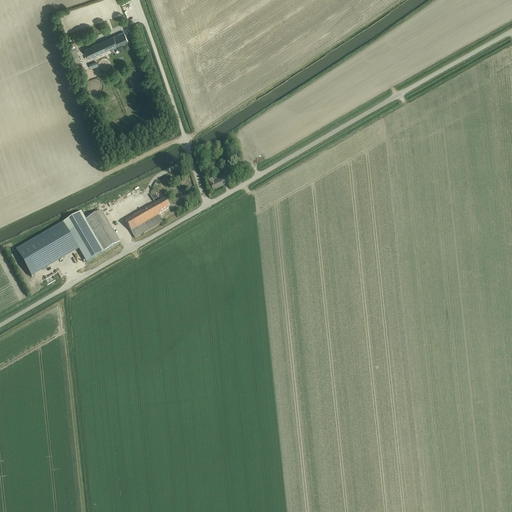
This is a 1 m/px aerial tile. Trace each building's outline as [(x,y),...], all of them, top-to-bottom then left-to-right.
[(127,41),(124,34),(123,32),(113,37),(113,36),(84,49),(88,59),(117,46),(117,45),(120,44),(121,44),(127,41)] [(84,70),(81,61),(75,63),(78,72),(82,71),(84,70)] [(227,183),(228,183),(224,175),(220,177),(221,179),(214,182),(212,178),(207,180),(212,191),(222,186),(221,184),(223,183),(224,184),(227,182),(227,183)] [(134,239),(162,223),(158,216),(157,215),(168,208),(163,199),(124,222),(133,236),(134,239)] [(81,212),(63,223),(86,263),(104,252),(119,243),(101,212),(86,220),(81,212)] [(63,223),(31,241),(44,264),(76,246),(63,223)]
